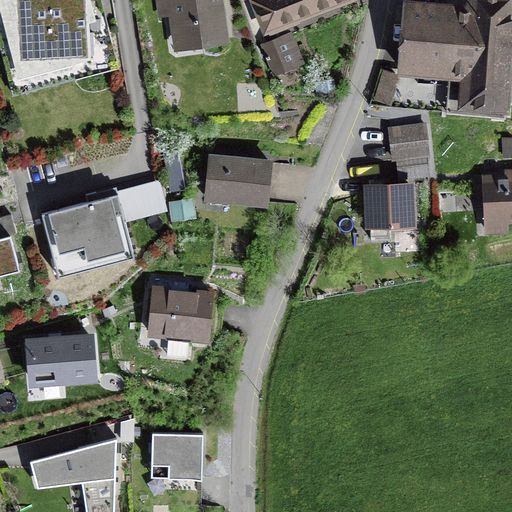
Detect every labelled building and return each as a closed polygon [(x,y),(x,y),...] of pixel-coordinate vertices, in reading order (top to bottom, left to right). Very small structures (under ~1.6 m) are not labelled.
[(0,0),(0,48),(12,94),(77,76),(76,74),(120,62),(101,0),(0,0)] [(224,0),(155,0),(158,16),(169,14),(174,49),(230,40),(224,0)] [(250,0),(264,31),(269,29),(270,32),(300,19),(299,17),(340,0),(250,0)] [(511,0),(402,0),(397,69),(448,73),(445,111),(505,116),(505,106),(510,107),(511,79),(511,0)] [(304,61),(291,30),(260,42),(272,74),(304,61)] [(400,72),(383,67),(374,96),(391,101),(400,72)] [(337,92),(333,75),(314,79),(318,96),(337,92)] [(426,120),(388,124),(391,158),(396,158),(426,155),(430,154),(426,120)] [(511,135),(502,136),(503,156),(511,155),(511,135)] [(269,202),(273,154),(208,148),(204,197),(269,202)] [(406,177),(428,175),(426,155),(396,158),(397,175),(406,174),(406,177)] [(511,166),(504,167),(504,171),(482,172),(484,231),(508,230),(508,220),(511,219),(511,166)] [(48,208),(41,209),(58,274),(135,253),(126,219),(168,208),(159,176),(117,187),(117,184),(85,192),(86,196),(48,206),(48,208)] [(363,180),(365,224),(370,224),(371,239),(391,238),(390,223),(416,222),(414,178),(363,180)] [(0,286),(1,286),(0,281),(0,274),(20,270),(11,231),(16,230),(12,214),(0,216),(0,286)] [(147,334),(209,339),(214,287),(152,281),(147,334)] [(94,327),(25,333),(29,381),(98,376),(94,327)] [(118,428),(115,418),(95,424),(99,434),(118,428)] [(204,429),(152,428),(151,475),(203,476),(204,429)] [(114,511),(117,433),(29,456),(37,484),(81,478),(86,511),(114,511)]
